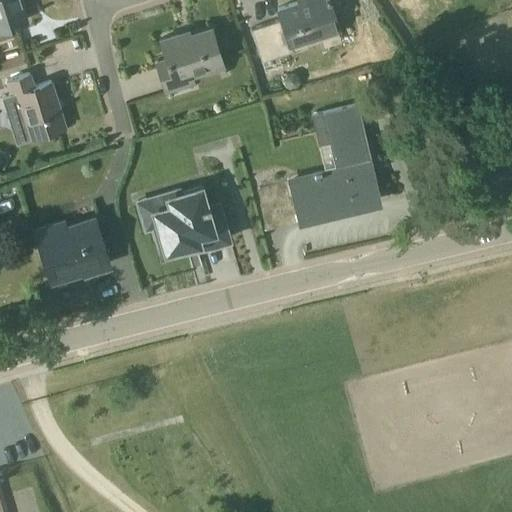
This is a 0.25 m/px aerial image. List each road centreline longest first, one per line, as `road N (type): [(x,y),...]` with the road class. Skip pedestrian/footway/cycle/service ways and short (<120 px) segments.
road 1 (tertiary): [(0,361),(511,232)]
road 2 (residential): [(122,132),(95,8)]
